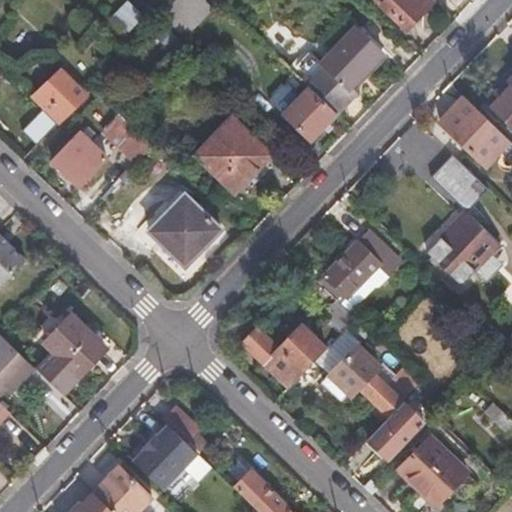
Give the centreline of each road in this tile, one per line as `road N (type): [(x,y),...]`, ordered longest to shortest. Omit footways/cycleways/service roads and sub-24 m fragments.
road 1 (residential): [(180,339),(504,0)]
road 2 (residential): [(357,511),(180,339)]
road 3 (residential): [(180,339),(0,171)]
road 4 (residential): [(14,511),(180,339)]
